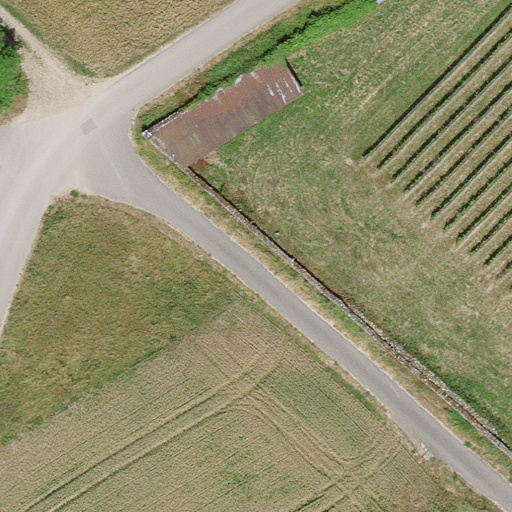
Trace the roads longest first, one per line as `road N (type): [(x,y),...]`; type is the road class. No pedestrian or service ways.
road 1 (track): [(66,134),(210,237),(511,497)]
road 2 (unclassified): [(266,0),(66,134),(22,185),(0,266)]
